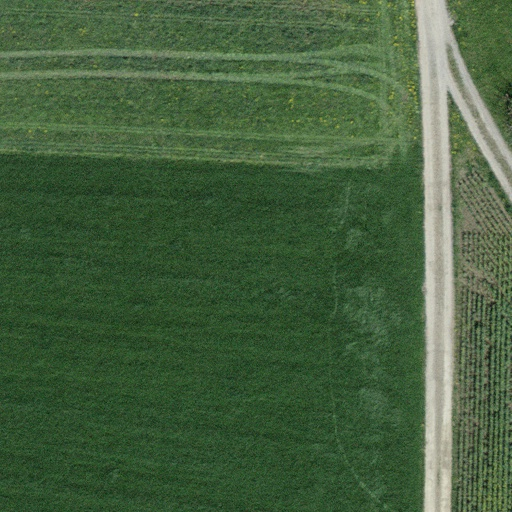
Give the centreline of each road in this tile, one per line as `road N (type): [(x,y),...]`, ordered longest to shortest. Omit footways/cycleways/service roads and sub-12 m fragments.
road 1 (track): [(427,511),(433,0)]
road 2 (track): [(511,171),(437,53)]
